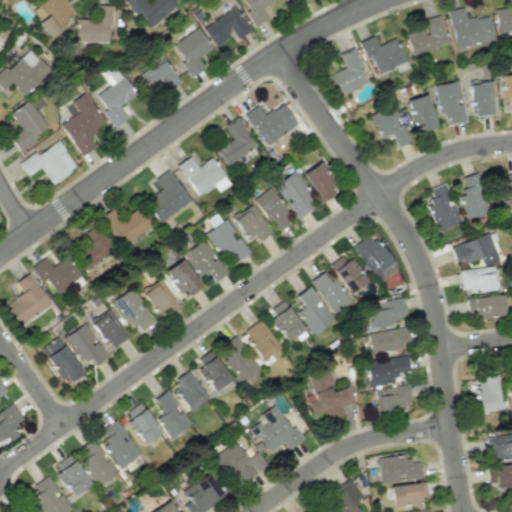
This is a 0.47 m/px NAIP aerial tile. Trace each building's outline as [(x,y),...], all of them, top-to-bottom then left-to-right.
[(58,24),(73,14),(62,0),(33,0),(45,17),(50,13),(58,24)] [(122,0),(147,28),(173,5),(169,0),(145,0),(144,1),(143,0),(122,0)] [(273,0),(238,0),(254,26),(266,19),(260,7),(273,0)] [(511,30),(511,4),(492,7),(495,33),(511,30)] [(105,42),(106,26),(110,26),(110,5),(95,5),(94,19),(73,19),(72,41),(105,42)] [(213,46),(230,34),(235,40),(249,30),(232,6),(201,28),(213,46)] [(491,40),(486,15),(464,19),(462,7),(446,10),(453,47),(491,40)] [(446,44),(438,14),(420,19),(423,28),(404,33),(409,54),(446,44)] [(48,37),(57,30),(44,15),(35,23),(48,37)] [(169,45),(190,76),(202,68),(195,58),(210,48),(196,27),(169,45)] [(403,62),(393,38),(376,45),(372,36),(359,41),(373,74),(403,62)] [(47,70),(25,47),(0,72),(0,89),(1,90),(9,83),(21,95),(47,70)] [(365,83),(351,48),(337,54),(342,68),(325,74),(334,95),(365,83)] [(159,84),(163,91),(176,84),(164,59),(136,73),(145,91),(159,84)] [(113,126),(125,118),(116,105),(132,95),(115,69),(103,77),(108,85),(92,95),(113,126)] [(511,74),(498,75),(499,103),(506,103),(507,110),(511,109),(511,74)] [(468,109),(473,109),(473,116),(492,115),(491,80),(467,81),(468,109)] [(463,122),(461,101),(459,101),(457,81),(432,84),(435,115),(447,114),(448,124),(463,122)] [(58,124),(79,156),(93,146),(85,135),(103,123),(82,92),(68,101),(76,112),(58,124)] [(403,100),(413,129),(420,127),(421,131),(435,127),(424,93),(403,100)] [(7,113),(20,129),(8,138),(17,150),(47,127),(25,99),(7,113)] [(295,125),(280,103),(262,115),(255,105),(242,114),(264,146),(295,125)] [(407,142),(392,105),(369,114),(379,139),(389,135),(394,147),(407,142)] [(222,125),(231,139),(214,150),(225,166),(254,146),(234,117),(222,125)] [(27,176),(39,168),(50,184),(74,167),(56,140),(35,155),(33,152),(18,162),(27,176)] [(211,184),(216,192),(228,184),(209,157),(195,166),(188,156),(175,165),(197,195),(211,184)] [(320,202),(334,193),(326,179),(328,178),(318,161),(300,173),(320,202)] [(188,200),(166,170),(153,179),(160,189),(143,202),(158,223),(188,200)] [(310,209),(305,202),(311,197),(292,170),(272,185),(297,219),(310,209)] [(463,218),(487,213),(478,172),(459,177),(463,195),(457,196),(463,218)] [(497,209),(511,209),(511,174),(504,174),(503,189),(498,189),(497,209)] [(436,231),(458,221),(443,183),(427,189),(432,199),(424,202),(436,231)] [(252,197),(272,232),(289,223),(268,188),(252,197)] [(246,244),(267,233),(252,205),(231,216),(246,244)] [(148,226),(135,207),(117,219),(110,208),(98,216),(118,246),(148,226)] [(236,236),(234,238),(222,219),(205,231),(227,266),(247,253),(236,236)] [(69,251),(83,270),(111,248),(97,229),(69,251)] [(448,246),(455,264),(478,256),(482,265),(497,260),(487,232),(448,246)] [(350,246),(377,282),(395,269),(368,233),(350,246)] [(213,255),(201,238),(181,253),(198,276),(204,271),(212,282),(226,272),(214,255),(213,255)] [(329,265),(346,293),(365,282),(348,254),(329,265)] [(78,278),(65,256),(48,266),(44,258),(29,266),(38,282),(44,279),(52,292),(78,278)] [(201,287),(179,258),(161,271),(178,293),(183,289),(188,296),(201,287)] [(492,290),(491,267),(457,269),(459,292),(492,290)] [(308,281),(332,314),(349,301),(332,278),(328,281),(320,271),(308,281)] [(13,282),(21,293),(3,304),(17,326),(49,305),(28,273),(13,282)] [(159,320),(178,305),(156,277),(137,292),(159,320)] [(292,296),(300,307),(295,310),(310,334),(330,320),(308,286),(292,296)] [(152,322),(129,288),(108,302),(125,328),(133,323),(139,331),(152,322)] [(465,299),(467,314),(473,313),(475,320),(493,317),(492,315),(502,313),(499,293),(465,299)] [(369,326),(403,321),(399,298),(366,303),(369,326)] [(283,341),(300,331),(282,300),(265,310),(283,341)] [(108,350),(127,337),(107,308),(88,321),(108,350)] [(261,360),(279,347),(258,319),(241,332),(261,360)] [(91,365),(104,358),(83,323),(62,336),(77,362),(86,357),(91,365)] [(365,333),(369,353),(400,348),(399,343),(407,341),(404,326),(365,333)] [(64,385),(81,374),(55,336),(38,347),(64,385)] [(238,383),(257,370),(235,338),(216,351),(238,383)] [(228,379),(209,350),(192,361),(212,391),(228,379)] [(367,384),(396,381),(395,373),(407,371),(405,356),(364,361),(367,384)] [(189,411),(207,398),(186,370),(169,383),(189,411)] [(309,414),(324,410),(326,419),(342,415),(340,406),(352,403),(347,386),(331,390),(326,370),(305,375),(309,389),(303,390),(309,414)] [(500,409),(496,375),(473,378),(476,411),(500,409)] [(407,386),(374,388),(375,412),(409,410),(407,386)] [(154,418),(168,438),(189,424),(178,407),(177,408),(165,390),(152,399),(161,413),(154,418)] [(158,432),(138,402),(125,411),(130,418),(125,421),(141,444),(158,432)] [(16,435),(11,428),(22,420),(10,403),(0,409),(0,439),(5,436),(8,441),(16,435)] [(302,439),(293,425),(288,428),(272,405),(256,415),(259,420),(248,427),(265,454),(282,443),(286,449),(302,439)] [(118,468),(138,453),(114,420),(94,435),(118,468)] [(486,460),(511,457),(511,433),(484,436),(486,460)] [(103,456),(90,438),(76,448),(86,462),(80,466),(95,486),(115,471),(103,456)] [(210,457),(229,482),(237,475),(242,482),(264,465),(254,452),(245,458),(232,441),(210,457)] [(379,483),(420,478),(418,461),(407,462),(406,454),(376,458),(379,483)] [(87,484),(68,455),(54,464),(58,470),(54,473),(69,496),(87,484)] [(494,481),(495,487),(511,485),(511,463),(485,466),(486,481),(494,481)] [(185,511),(198,511),(222,496),(207,472),(180,490),(187,501),(181,505),(185,511)] [(42,511),(66,511),(69,510),(46,475),(26,488),(42,511)] [(358,511),(352,502),(361,496),(350,478),(324,493),(335,511),(358,511)] [(422,482),(388,485),(390,507),(424,504),(422,482)] [(174,511),(167,500),(149,511),(174,511)]
